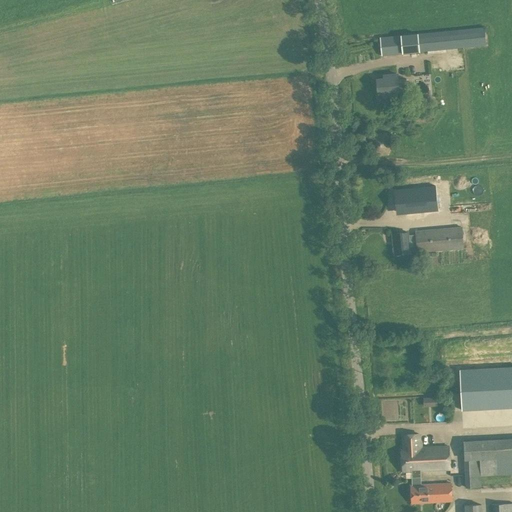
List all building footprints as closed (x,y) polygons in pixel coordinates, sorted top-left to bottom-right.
[(484,27),(380,38),(382,55),(486,45),(484,27)] [(399,72),(383,74),(384,77),(377,78),(379,94),(401,92),(400,91),(408,91),(407,78),(399,79),(399,72)] [(393,143),(385,133),(372,134),(367,146),(376,156),(388,155),(393,143)] [(435,186),(395,190),(397,214),(437,210),(435,186)] [(409,248),(417,247),(417,252),(464,248),(462,227),(416,231),(416,234),(408,235),(407,232),(393,233),(394,254),(409,253),(409,248)] [(418,271),(404,272),(406,292),(419,291),(418,271)] [(511,368),(457,375),(462,415),(511,408),(511,368)] [(420,477),(420,470),(450,468),(449,445),(420,446),(419,432),(401,433),(402,447),(400,447),(401,471),(410,470),(411,477),(420,477)] [(481,487),(481,476),(511,474),(511,438),(463,441),(465,488),(481,487)] [(411,477),(411,485),(412,503),(452,501),(451,483),(421,484),(420,477),(411,477)] [(511,511),(511,503),(491,504),(491,511),(511,511)]
